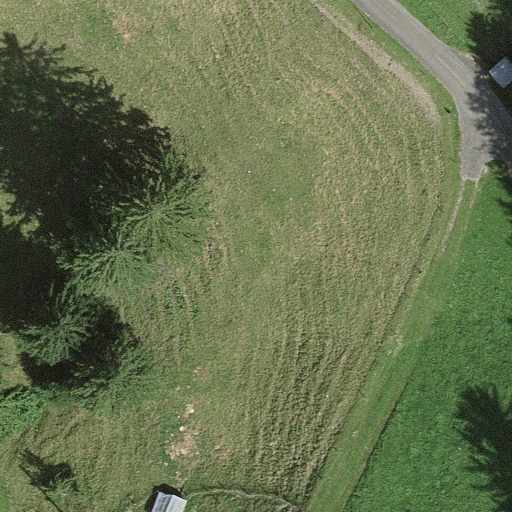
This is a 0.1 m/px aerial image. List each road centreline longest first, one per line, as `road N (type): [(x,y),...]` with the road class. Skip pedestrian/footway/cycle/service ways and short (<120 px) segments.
road 1 (track): [(481,100),(448,258),(323,511)]
road 2 (track): [(511,140),(481,100),(373,0)]
